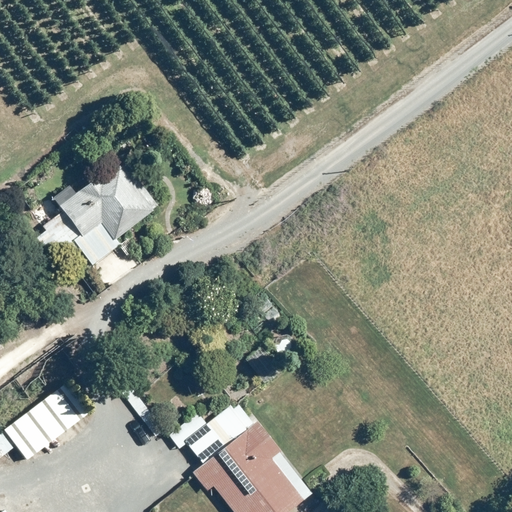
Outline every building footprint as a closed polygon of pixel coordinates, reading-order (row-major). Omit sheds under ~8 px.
[(122,244),(116,237),(154,206),(122,166),(96,187),(88,177),(54,204),(80,236),(71,243),(92,268),(122,244)] [(279,370),(259,344),(243,357),(263,383),(279,370)] [(83,414),(60,383),(1,428),(14,445),(24,458),(83,414)] [(223,387),(164,435),(176,449),(182,445),(199,465),(252,422),(223,387)] [(207,492),(213,486),(233,511),(278,511),(293,501),(283,489),(301,474),(256,419),(252,422),(199,465),(191,472),(207,492)] [(0,455),(14,445),(1,428),(0,428),(0,455)]
